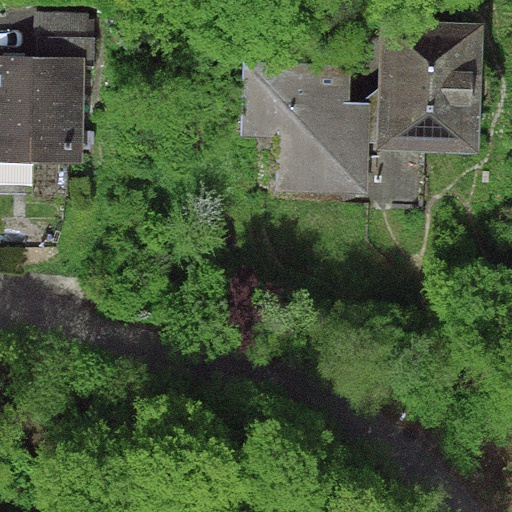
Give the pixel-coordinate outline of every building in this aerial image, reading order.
[(37,11),(36,36),(88,36),(89,12),(37,11)] [(481,24),(380,21),(378,89),(377,142),(376,150),(477,153),(481,24)] [(36,55),(0,54),(0,162),(84,163),(85,59),(94,60),(95,36),(88,36),(36,36),(36,55)] [(350,65),(242,61),(240,136),(278,137),(276,190),(367,193),(369,142),(377,142),(378,89),(364,102),(349,102),(350,65)] [(511,277),(499,281),(510,317),(511,315),(511,277)]
